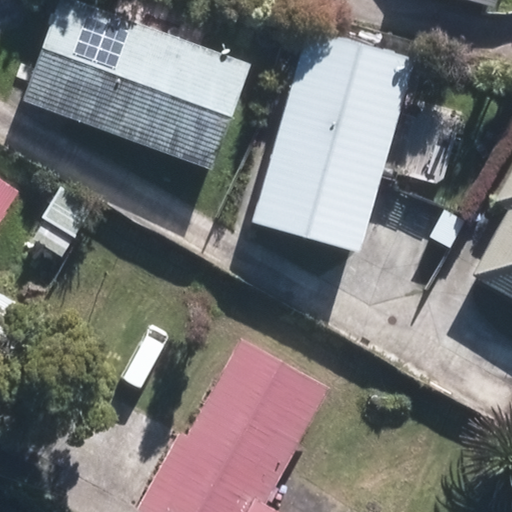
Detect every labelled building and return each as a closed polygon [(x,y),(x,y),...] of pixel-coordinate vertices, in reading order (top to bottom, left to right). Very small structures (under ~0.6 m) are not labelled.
[(0,0),(0,38),(44,20),(35,0),(0,0)] [(133,75),(112,144),(255,186),(298,42),(156,0),(137,0),(117,70),(133,75)] [(464,0),(496,9),(497,0),(464,0)] [(350,264),(411,61),(305,30),(243,232),(350,264)] [(511,164),(489,204),(501,212),(461,280),(511,309),(511,164)] [(0,219),(18,191),(0,179),(0,219)] [(323,391),(235,343),(180,440),(173,436),(129,511),(261,511),(258,510),(323,391)]
